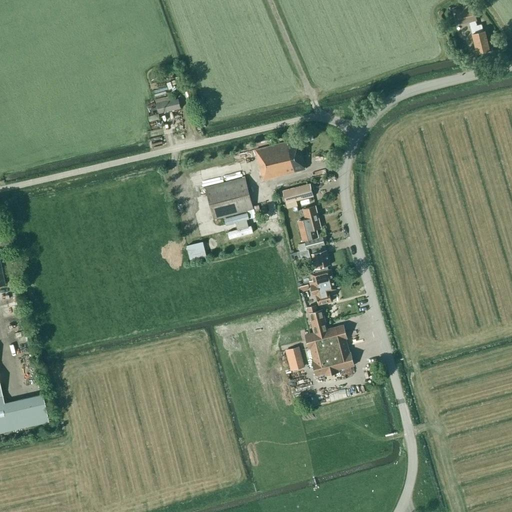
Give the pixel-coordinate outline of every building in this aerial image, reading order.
[(472,34),(477,53),(490,50),(485,31),(483,31),(481,24),(477,26),(475,21),(476,20),(473,8),(457,12),(460,24),(469,22),(472,34)] [(181,108),(178,99),(174,100),(173,96),(155,100),(158,114),(181,108)] [(255,150),(263,180),(305,169),(297,138),(286,141),(287,142),(255,150)] [(205,188),(214,220),(253,211),(255,217),(261,215),(258,205),(252,206),(245,178),(205,188)] [(312,196),(309,184),(283,191),(287,208),(297,206),(295,201),(312,196)] [(317,237),(315,230),(321,228),(315,206),(303,209),(305,219),(300,221),(302,225),(300,226),(304,241),(317,237)] [(307,248),(307,249),(309,249),(310,249),(325,245),(323,236),(305,241),(307,248)] [(310,284),(310,285),(333,279),(331,269),(327,270),(326,266),(330,265),(325,245),(310,249),(309,249),(307,249),(307,248),(297,252),(298,258),(302,258),(307,257),(309,266),(313,265),(315,273),(311,274),(312,280),(309,281),(310,284)] [(329,291),(336,289),(333,279),(310,285),(311,289),(314,288),(316,295),(318,305),(331,302),(329,291)] [(327,329),(322,309),(317,311),(316,305),(307,307),(314,332),(305,335),(308,348),(310,348),(314,361),(312,362),(316,375),(324,373),(325,375),(338,372),(338,370),(354,365),(350,352),(349,352),(346,339),(347,338),(343,325),(327,329)] [(285,345),(290,367),(305,363),(299,341),(285,345)] [(41,394),(3,403),(0,388),(0,427),(47,417),(41,394)]
